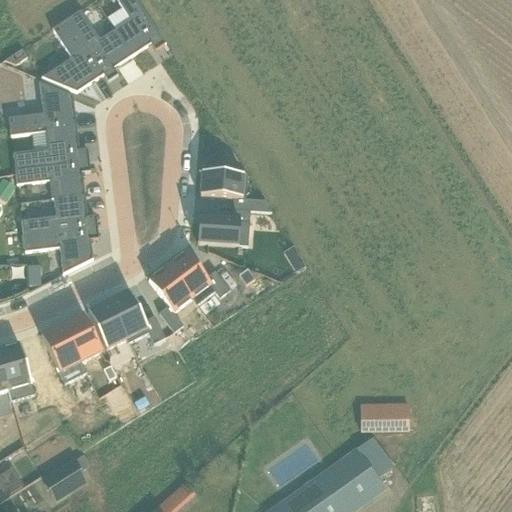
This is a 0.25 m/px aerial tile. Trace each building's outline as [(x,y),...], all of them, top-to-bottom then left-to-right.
[(114,0),(121,11),(106,21),(114,32),(131,59),(150,47),(154,53),(164,47),(133,0),(114,0)] [(80,13),(66,22),(103,77),(102,78),(107,85),(117,78),(113,71),(131,59),(114,32),(99,42),(80,13)] [(41,80),(41,81),(76,95),(102,78),(103,77),(66,22),(51,32),(70,61),(41,80)] [(21,52),(3,63),(14,68),(26,60),(21,52)] [(42,116),(8,121),(10,140),(44,136),(44,135),(76,131),(72,99),(38,85),(42,116)] [(33,154),(12,157),(14,173),(88,163),(87,152),(79,153),(76,131),(44,135),(44,136),(31,137),(33,154)] [(88,163),(14,173),(16,188),(48,184),(51,203),(53,202),(84,198),(81,176),(90,175),(88,163)] [(199,199),(199,200),(232,202),(231,214),(249,215),(271,216),(264,204),(245,203),(246,179),(201,176),(201,177),(200,199),(199,199)] [(1,181),(0,182),(0,199),(3,201),(11,188),(1,181)] [(55,219),(20,224),(22,240),(96,231),(95,219),(87,220),(84,198),(53,202),(55,219)] [(198,223),(197,247),(247,250),(249,215),(231,214),(231,225),(198,223)] [(19,219),(4,221),(6,233),(20,232),(19,219)] [(96,231),(22,240),(24,256),(59,251),(62,278),(92,263),(90,243),(98,242),(96,231)] [(185,256),(166,270),(191,303),(195,310),(214,296),(218,302),(229,294),(214,275),(205,282),(185,256)] [(298,259),(290,265),(296,275),(305,269),(298,259)] [(39,269),(27,269),(28,289),(40,288),(39,269)] [(150,283),(148,284),(167,310),(158,317),(173,337),(183,329),(173,316),(191,303),(166,270),(159,275),(158,273),(148,281),(150,283)] [(247,272),(238,279),(245,289),(254,283),(247,272)] [(115,302),(108,306),(126,343),(125,344),(127,347),(147,337),(153,348),(164,342),(153,320),(143,325),(128,295),(127,296),(126,297),(125,295),(114,300),(115,302)] [(87,316),(86,316),(105,354),(106,354),(106,353),(125,344),(126,343),(108,306),(87,316)] [(82,319),(61,329),(80,366),(101,356),(82,319)] [(61,329),(40,340),(64,387),(86,377),(80,366),(61,329)] [(18,349),(0,353),(0,366),(8,394),(7,395),(10,405),(33,399),(19,348),(18,348),(18,349)] [(109,369),(102,373),(108,384),(114,380),(109,369)] [(119,390),(107,397),(116,412),(128,405),(119,390)] [(143,400),(133,405),(137,413),(147,407),(143,400)] [(410,433),(408,407),(371,406),(371,408),(363,408),(363,410),(362,410),(361,433),(379,434),(379,436),(408,435),(410,433)] [(357,511),(387,492),(378,479),(393,468),(372,439),(357,450),(268,511),(357,511)] [(71,463),(41,483),(54,503),(84,483),(71,463)] [(11,471),(0,478),(0,484),(3,490),(8,498),(22,489),(11,471)] [(175,495),(184,505),(193,497),(185,487),(175,495)]
